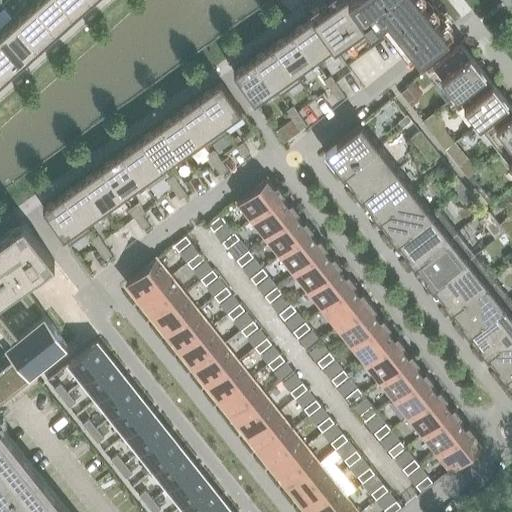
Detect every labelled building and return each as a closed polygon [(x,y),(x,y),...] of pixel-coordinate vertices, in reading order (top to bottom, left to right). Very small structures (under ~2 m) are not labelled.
[(29,1),(56,31),(74,15),(60,0),(26,0),(28,1),(29,1)] [(60,0),(74,15),(90,0),(60,0)] [(425,0),(336,0),(313,17),(334,47),(385,10),(418,51),(447,28),(425,0)] [(28,1),(11,17),(38,47),(56,31),(29,1),(28,1)] [(38,47),(11,17),(0,26),(0,41),(20,63),(21,64),(39,48),(38,47)] [(313,17),(293,31),(316,64),(336,50),(334,47),(313,17)] [(293,31),(273,45),(297,78),(316,64),(293,31)] [(0,77),(2,80),(20,63),(0,41),(0,77)] [(459,43),(431,65),(453,93),(470,80),(482,71),(469,55),(459,43)] [(273,45),(254,58),(277,91),(297,78),(273,45)] [(254,58),(234,73),(257,106),(277,91),(254,58)] [(470,80),(453,93),(476,121),(492,108),(504,99),(492,83),(482,71),(470,80)] [(331,77),(324,82),(331,92),(337,87),(331,77)] [(219,82),(199,96),(223,129),(243,115),(219,82)] [(337,87),(331,92),(338,101),(344,97),(337,87)] [(400,93),(407,102),(413,97),(406,88),(400,93)] [(199,96),(180,110),(203,143),(202,144),(205,148),(226,133),(223,129),(199,96)] [(492,108),(476,121),(498,150),(511,138),(511,108),(504,99),(492,108)] [(300,117),(293,107),(287,112),(293,121),(300,117)] [(180,110),(160,124),(184,157),(202,144),(203,143),(180,110)] [(397,121),(402,127),(411,120),(406,114),(397,121)] [(300,117),(293,121),(300,131),(307,126),(300,117)] [(359,123),(323,151),(325,153),(333,163),(343,176),(354,167),(379,147),(362,126),(359,123)] [(140,138),(164,171),(165,170),(184,157),(160,124),(140,138)] [(431,133),(444,149),(453,141),(441,126),(431,133)] [(419,150),(429,143),(419,130),(409,138),(419,150)] [(140,138),(121,152),(144,185),(143,185),(146,189),(167,174),(165,170),(164,171),(140,138)] [(511,138),(498,150),(511,166),(511,138)] [(439,155),(429,143),(419,150),(429,163),(439,155)] [(243,144),(236,148),(243,158),(250,153),(243,144)] [(354,167),(343,176),(351,186),(361,198),(372,190),(397,170),(379,147),(354,167)] [(214,151),(208,156),(215,165),(221,161),(214,151)] [(121,152),(101,166),(124,199),(143,185),(144,185),(121,152)] [(456,164),(466,177),(470,174),(476,169),(466,157),(456,164)] [(228,170),(221,161),(215,165),(221,175),(228,170)] [(81,180),(104,213),(124,199),(101,166),(81,180)] [(372,190),(361,198),(369,208),(379,221),(390,212),(415,192),(397,170),(372,190)] [(478,184),(470,174),(466,177),(474,187),(478,184)] [(455,195),(464,188),(454,175),(445,183),(455,195)] [(173,176),(167,181),(174,190),(180,186),(173,176)] [(236,201),(251,220),(280,196),(284,194),(276,184),(273,187),(265,178),(258,184),(236,201)] [(81,180),(61,194),(85,227),(86,226),(104,213),(81,180)] [(478,184),(474,187),(489,205),(492,202),(478,184)] [(180,186),(174,190),(180,200),(187,195),(180,186)] [(474,200),(464,188),(455,195),(465,208),(474,200)] [(390,212),(379,221),(387,231),(397,243),(408,235),(439,210),(437,208),(431,213),(415,192),(390,212)] [(61,194),(42,208),(68,245),(89,230),(86,226),(85,227),(61,194)] [(251,220),(265,238),(294,214),(298,211),(290,202),(287,205),(280,196),(251,220)] [(135,206),(129,211),(136,220),(142,215),(135,206)] [(408,235),(397,243),(404,253),(415,266),(425,257),(457,232),(439,210),(408,235)] [(488,212),(485,214),(479,219),(494,238),(504,231),(488,212)] [(265,238),(279,255),(309,232),(312,229),(304,220),(301,222),(294,214),(265,238)] [(142,215),(136,220),(143,230),(149,225),(142,215)] [(219,215),(207,225),(212,231),(224,222),(219,215)] [(509,236),(511,233),(511,221),(508,216),(499,223),(509,236)] [(0,236),(0,398),(66,345),(22,284),(54,260),(22,221),(0,236)] [(279,255),(293,273),(323,250),(326,247),(319,238),(315,240),(309,232),(279,255)] [(425,257),(415,266),(422,276),(433,289),(444,281),(475,256),(464,241),(457,232),(425,257)] [(239,240),(234,234),(222,243),(227,249),(239,240)] [(98,236),(91,241),(98,250),(105,245),(98,236)] [(184,236),(172,245),(177,251),(189,242),(184,236)] [(111,255),(105,245),(98,250),(105,260),(111,255)] [(293,273),(307,291),(337,268),(340,265),(333,255),(329,258),(323,250),(293,273)] [(248,251),(236,260),(241,267),(253,258),(248,251)] [(197,252),(186,261),(191,268),(202,258),(197,252)] [(444,281),(433,289),(441,299),(451,312),(462,303),(493,278),(475,256),(444,281)] [(168,275),(156,259),(155,258),(128,279),(133,285),(130,289),(138,299),(168,275)] [(337,268),(307,291),(321,309),(351,285),(355,283),(347,273),(344,276),(337,268)] [(211,269),(199,278),(204,285),(216,275),(211,269)] [(267,275),(262,269),(250,278),(255,284),(267,275)] [(182,292),(168,275),(138,299),(151,316),(182,292)] [(462,303),(451,312),(459,322),(469,334),(480,326),(511,301),(493,278),(462,303)] [(321,309),(335,326),(368,300),(361,291),(358,294),(351,285),(321,309)] [(224,286),(213,295),(218,302),(229,292),(224,286)] [(281,293),(276,287),(264,296),(269,302),(281,293)] [(165,333),(196,309),(182,292),(151,316),(165,333)] [(368,300),(335,326),(349,344),(379,320),(372,311),(375,309),(368,300)] [(480,326),(469,334),(477,344),(487,357),(497,348),(511,336),(511,301),(480,326)] [(238,303),(226,312),(231,319),(243,309),(238,303)] [(295,311),(290,304),(278,314),(283,320),(295,311)] [(209,326),(196,309),(165,333),(179,350),(209,326)] [(349,344),(364,362),(393,338),(386,329),(389,327),(382,317),(379,320),(349,344)] [(252,320),(240,329),(245,336),(256,326),(252,320)] [(309,328),(304,322),(292,331),(297,338),(309,328)] [(223,343),(209,326),(179,350),(192,367),(223,343)] [(364,362),(378,379),(407,355),(400,347),(404,344),(396,335),(393,338),(364,362)] [(511,336),(497,348),(487,357),(494,367),(505,379),(511,373),(511,336)] [(265,337),(253,346),(258,353),(270,343),(265,337)] [(94,340),(67,362),(82,380),(109,359),(94,340)] [(236,360),(223,343),(192,367),(206,385),(236,360)] [(327,351),(316,361),(321,367),(332,358),(327,351)] [(378,379),(392,397),(421,373),(414,365),(418,362),(410,353),(407,355),(378,379)] [(279,354),(267,364),(272,370),(284,360),(279,354)] [(109,359),(82,380),(96,398),(124,377),(109,359)] [(250,377),(236,360),(206,385),(219,402),(250,377)] [(346,375),(342,369),(330,378),(335,385),(346,375)] [(392,397),(406,415),(435,391),(429,383),(432,380),(425,371),(421,373),(392,397)] [(124,377),(96,398),(111,416),(138,394),(124,377)] [(263,394),(250,377),(219,402),(233,419),(263,394)] [(301,382),(289,391),(294,398),(306,388),(301,382)] [(59,383),(53,388),(61,398),(67,393),(59,383)] [(361,393),(356,387),(344,396),(349,402),(361,393)] [(435,391),(406,415),(420,433),(449,409),(443,401),(446,398),(439,389),(435,391)] [(67,393),(61,398),(68,407),(74,402),(67,393)] [(138,394),(111,416),(125,434),(152,412),(138,394)] [(277,411),(263,394),(233,419),(246,436),(277,411)] [(314,399),(303,408),(308,415),(319,405),(314,399)] [(375,411),(370,405),(358,414),(363,420),(375,411)] [(420,433),(434,450),(464,427),(457,418),(460,416),(453,406),(449,409),(420,433)] [(290,428),(277,411),(246,436),(260,453),(290,428)] [(152,412),(125,434),(139,452),(166,430),(152,412)] [(328,416),(316,425),(321,432),(333,422),(328,416)] [(88,419),(81,424),(89,433),(95,428),(88,419)] [(389,428),(384,422),(372,431),(377,438),(389,428)] [(434,450),(448,468),(449,469),(479,445),(471,436),(475,434),(467,424),(464,427),(434,450)] [(95,428),(89,433),(97,443),(103,438),(95,428)] [(304,445),(290,428),(260,453),(273,470),(304,445)] [(166,430),(139,452),(153,469),(180,448),(166,430)] [(62,511),(0,433),(0,511),(62,511)] [(342,433),(330,442),(335,449),(346,439),(342,433)] [(398,440),(386,449),(391,455),(403,446),(398,440)] [(318,462),(304,445),(273,470),(287,487),(318,462)] [(180,448),(153,469),(168,487),(195,466),(180,448)] [(355,450),(343,459),(348,466),(360,456),(355,450)] [(116,454),(110,460),(117,469),(124,464),(116,454)] [(417,464),(412,458),(400,467),(405,473),(417,464)] [(331,479),(318,462),(287,487),(300,504),(331,479)] [(124,464),(117,469),(125,478),(131,473),(124,464)] [(195,466),(168,487),(182,505),(209,483),(195,466)] [(369,467),(357,477),(362,483),(374,473),(369,467)] [(432,483),(427,476),(415,486),(420,492),(432,483)] [(325,511),(345,496),(331,479),(300,504),(306,511),(325,511)] [(209,483),(182,505),(187,511),(209,511),(223,501),(209,483)] [(382,484),(371,494),(375,500),(387,490),(382,484)] [(145,490),(138,495),(146,505),(152,500),(145,490)] [(357,511),(345,496),(325,511),(357,511)] [(152,500),(146,505),(151,511),(156,511),(160,509),(152,500)] [(231,511),(223,501),(209,511),(231,511)] [(396,501),(384,511),(385,511),(394,511),(401,507),(396,501)]
